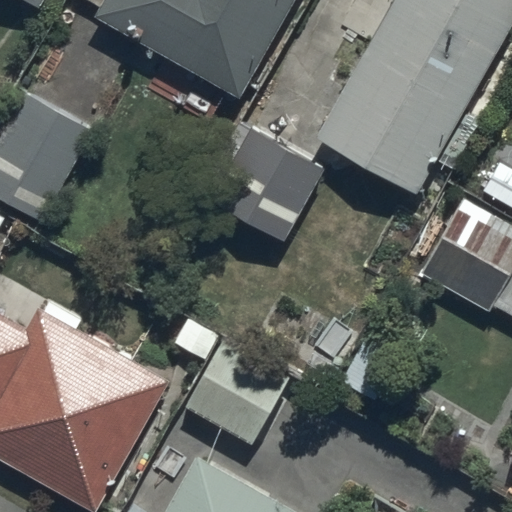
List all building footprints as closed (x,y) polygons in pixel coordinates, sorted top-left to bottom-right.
[(104,0),(96,15),(239,97),(294,0),(104,0)] [(476,122),(463,115),(511,24),(511,0),(393,0),(319,141),(418,194),(440,152),(456,160),(476,122)] [(31,99),(0,156),(0,199),(40,221),(89,130),(31,99)] [(251,131),(213,201),(280,239),(319,167),(251,131)] [(511,168),(494,157),(476,185),(511,208),(511,168)] [(511,225),(463,196),(418,272),(490,314),(495,305),(511,314),(511,239),(506,236),(511,227),(511,225)] [(0,271),(0,458),(92,511),(95,511),(168,385),(74,331),(81,319),(0,271)] [(217,345),(183,404),(250,444),(285,385),(217,345)] [(168,499),(160,511),(140,511),(130,506),(126,511),(295,511),(195,453),(189,463),(164,449),(144,485),(168,499)]
